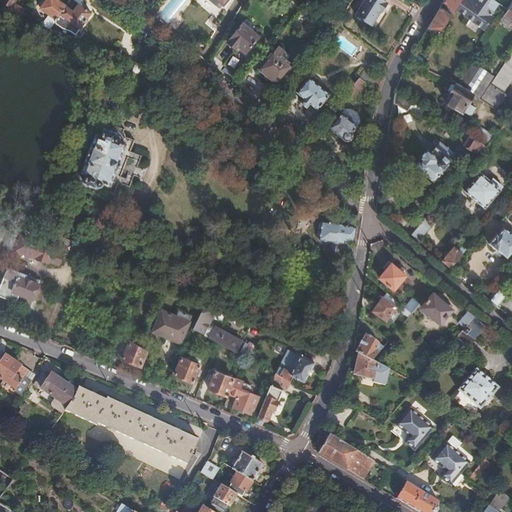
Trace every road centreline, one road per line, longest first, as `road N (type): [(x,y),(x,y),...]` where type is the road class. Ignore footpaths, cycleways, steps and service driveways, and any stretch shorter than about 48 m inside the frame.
road 1 (residential): [(367,208),(343,202),(107,0)]
road 2 (residential): [(293,449),(0,328)]
road 3 (unclassified): [(293,449),(339,368),(365,221)]
road 4 (unclassified): [(367,208),(393,66),(433,0)]
road 5 (residential): [(511,332),(388,228),(365,221)]
road 6 (residential): [(397,511),(293,449)]
